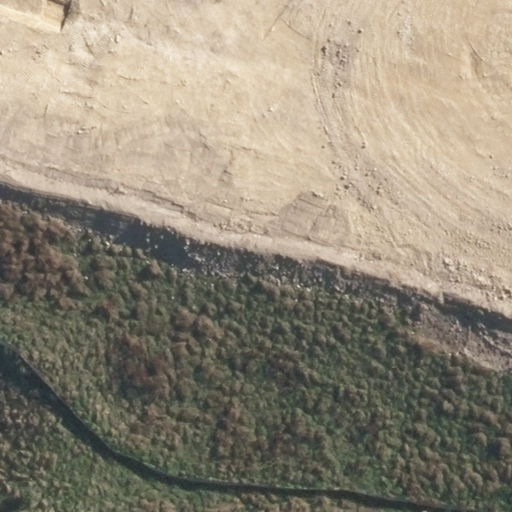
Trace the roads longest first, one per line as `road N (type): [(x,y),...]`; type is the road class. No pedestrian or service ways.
road 1 (secondary): [(119,511),(511,247)]
road 2 (secondary): [(511,403),(345,511)]
